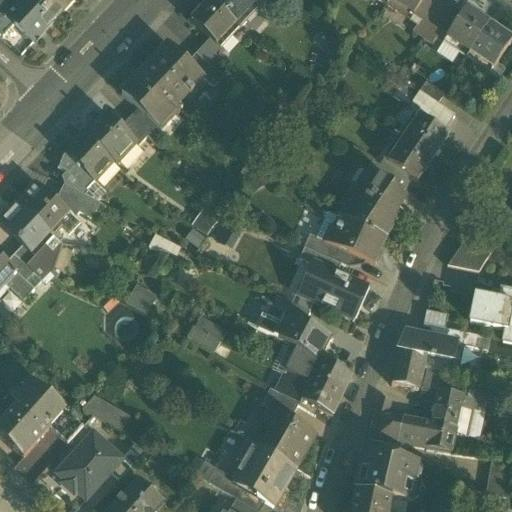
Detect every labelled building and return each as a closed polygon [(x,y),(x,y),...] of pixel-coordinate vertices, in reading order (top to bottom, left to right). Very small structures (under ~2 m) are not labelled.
[(28,0),(24,0),(15,10),(14,8),(4,19),(14,28),(31,44),(43,32),(44,33),(54,23),(28,0)] [(28,0),(54,23),(63,13),(61,12),(72,0),(28,0)] [(253,7),(245,0),(212,0),(209,4),(239,32),(246,23),(242,19),(253,7)] [(277,2),(275,0),(257,0),(269,11),(277,2)] [(391,0),(386,7),(395,13),(398,8),(413,18),(419,23),(424,15),(425,16),(432,6),(425,1),(425,0),(391,0)] [(432,6),(425,16),(424,15),(419,23),(412,34),(422,40),(446,5),(439,0),(425,0),(425,1),(432,6)] [(14,8),(6,2),(0,8),(0,37),(3,40),(14,28),(4,19),(14,8)] [(239,32),(209,4),(190,24),(215,48),(227,35),(232,39),(239,32)] [(462,16),(446,5),(422,40),(432,47),(442,32),(449,36),(462,16)] [(489,27),(465,11),(462,16),(449,36),(446,40),(460,50),(457,55),(465,61),(489,27)] [(511,42),(489,27),(465,61),(474,67),(478,62),(492,71),(511,42)] [(220,63),(204,48),(195,57),(211,72),(220,63)] [(187,66),(176,56),(173,59),(165,51),(142,75),(177,108),(187,97),(191,101),(195,97),(191,93),(202,82),(203,81),(187,66)] [(211,72),(195,57),(187,66),(203,81),(202,82),(212,92),(223,80),(211,72)] [(177,108),(142,75),(121,98),(136,113),(137,112),(156,130),(157,129),(177,108)] [(444,97),(425,85),(418,95),(437,107),(444,97)] [(437,107),(418,95),(412,105),(427,115),(430,117),(437,107)] [(437,107),(430,117),(427,115),(423,122),(443,135),(454,119),(437,107)] [(156,130),(137,112),(136,113),(128,121),(147,140),(151,144),(161,133),(157,129),(156,130)] [(120,130),(104,114),(83,137),(112,165),(111,165),(114,168),(135,147),(136,145),(120,130)] [(423,122),(419,119),(409,134),(404,130),(398,139),(432,162),(448,138),(423,122)] [(147,140),(128,121),(120,130),(136,145),(135,147),(138,149),(147,140)] [(112,165),(83,137),(64,157),(63,157),(93,185),(111,165),(112,165)] [(432,162),(398,139),(392,147),(397,151),(388,164),(383,161),(382,162),(391,168),(412,182),(416,185),(432,162)] [(93,185),(63,157),(64,157),(63,157),(59,161),(60,162),(57,166),(58,167),(57,170),(69,177),(90,188),(93,185)] [(412,182),(391,168),(387,175),(372,164),(369,169),(404,193),(412,182)] [(404,193),(369,169),(365,174),(368,177),(379,184),(400,198),(401,198),(404,193)] [(90,188),(69,177),(63,188),(84,199),(90,188)] [(379,184),(368,177),(359,192),(355,190),(342,209),(346,212),(342,222),(345,223),(385,240),(391,226),(392,223),(391,220),(389,219),(392,214),(395,216),(398,211),(394,208),(372,193),(379,184)] [(400,198),(379,184),(372,193),(394,208),(400,198)] [(55,204),(37,187),(24,200),(25,201),(18,208),(53,240),(61,231),(68,238),(79,227),(74,221),(55,204)] [(84,199),(63,188),(55,204),(74,221),(79,216),(91,222),(99,206),(84,199)] [(18,208),(12,215),(11,214),(0,226),(0,229),(22,250),(29,257),(30,256),(47,272),(47,271),(50,268),(53,264),(53,263),(53,258),(52,257),(50,253),(46,249),(53,242),(61,249),(61,248),(53,240),(18,208)] [(192,228),(205,235),(211,224),(197,217),(192,228)] [(385,240),(345,223),(340,234),(330,230),(324,245),(323,246),(346,256),(373,268),(385,240)] [(226,226),(216,245),(230,253),(241,234),(226,226)] [(492,253),(467,237),(446,268),(477,275),(492,253)] [(346,256),(323,246),(324,245),(309,238),(304,251),(340,267),(341,267),(346,256)] [(47,272),(30,256),(29,257),(22,250),(14,258),(41,284),(42,285),(50,276),(50,277),(52,276),(47,271),(47,272)] [(304,251),(303,251),(298,263),(316,270),(335,279),(335,278),(340,267),(304,251)] [(33,277),(14,258),(5,267),(15,276),(14,277),(24,287),(25,285),(33,277)] [(0,262),(0,291),(4,288),(14,277),(15,276),(5,267),(0,262)] [(335,279),(316,270),(302,301),(320,308),(332,314),(350,322),(364,290),(335,278),(335,279)] [(24,287),(14,277),(4,288),(22,305),(33,293),(25,285),(24,287)] [(33,277),(25,285),(33,293),(41,284),(33,277)] [(124,304),(146,315),(156,297),(134,285),(124,304)] [(511,295),(501,293),(499,304),(475,299),(470,326),(505,333),(502,344),(511,346),(511,295)] [(309,317),(276,300),(271,310),(289,320),(304,327),(309,317)] [(332,314),(320,308),(319,313),(321,317),(325,319),(330,318),(332,314)] [(271,310),(270,309),(258,332),(277,342),(289,320),(271,310)] [(213,354),(226,333),(198,317),(186,339),(213,354)] [(304,327),(289,320),(277,342),(276,342),(295,352),(316,363),(328,340),(304,327)] [(465,336),(430,329),(427,341),(454,346),(454,347),(462,349),(465,336)] [(427,341),(406,336),(401,349),(405,351),(403,357),(424,362),(424,363),(425,364),(426,359),(430,360),(430,361),(434,361),(451,364),(454,347),(454,346),(427,341)] [(316,363),(295,352),(284,377),(286,378),(293,381),(292,384),(305,390),(308,383),(325,392),(327,388),(341,394),(349,379),(316,363)] [(403,357),(397,356),(391,387),(417,394),(424,363),(424,362),(403,357)] [(427,372),(421,392),(437,397),(437,395),(440,395),(442,386),(444,376),(427,372)] [(36,387),(24,376),(8,394),(19,405),(36,387)] [(293,381),(286,378),(276,396),(298,408),(303,399),(301,398),(305,390),(292,384),(293,381)] [(325,392),(308,383),(305,390),(301,398),(303,399),(317,406),(315,410),(332,418),(343,395),(341,394),(327,388),(325,392)] [(465,391),(442,386),(440,395),(462,400),(463,400),(465,391)] [(60,417),(33,393),(37,388),(36,387),(19,405),(0,426),(0,440),(23,461),(49,432),(65,414),(64,412),(60,417)] [(276,396),(270,393),(262,407),(268,411),(289,423),(298,408),(276,396)] [(437,397),(432,418),(431,418),(430,427),(431,427),(427,449),(428,449),(450,455),(454,436),(462,400),(440,395),(437,395),(437,397)] [(90,397),(82,411),(118,433),(127,419),(90,397)] [(317,406),(303,399),(298,408),(330,428),(333,419),(332,418),(315,410),(317,406)] [(390,403),(380,400),(374,418),(375,418),(385,420),(385,419),(390,403)] [(463,400),(462,400),(454,436),(464,439),(470,412),(470,413),(473,402),(463,400)] [(289,423),(268,411),(257,431),(267,437),(259,451),(291,470),(299,456),(303,458),(314,438),(289,423)] [(83,430),(65,414),(49,432),(67,447),(83,430)] [(385,420),(375,418),(369,442),(396,447),(402,423),(403,422),(402,421),(402,422),(385,419),(385,420)] [(430,427),(403,422),(402,423),(396,447),(427,452),(428,449),(427,449),(431,427),(430,427)] [(122,463),(93,437),(57,477),(64,483),(61,486),(73,497),(76,494),(86,503),(110,476),(122,463)] [(259,451),(246,444),(236,462),(243,466),(233,482),(231,486),(250,497),(272,510),(294,472),(259,451)] [(122,463),(110,476),(118,484),(138,462),(130,454),(122,463)] [(418,467),(364,455),(355,494),(391,502),(406,506),(409,506),(414,484),(420,481),(422,473),(418,467)] [(215,472),(197,461),(189,475),(207,486),(215,472)] [(511,469),(511,468),(491,465),(485,498),(507,502),(511,469)] [(233,482),(215,472),(207,486),(244,508),(250,497),(231,486),(233,482)] [(136,483),(110,511),(158,511),(164,507),(136,483)] [(391,502),(355,494),(351,511),(404,511),(406,506),(391,502)] [(249,511),(236,503),(230,511),(249,511)]
